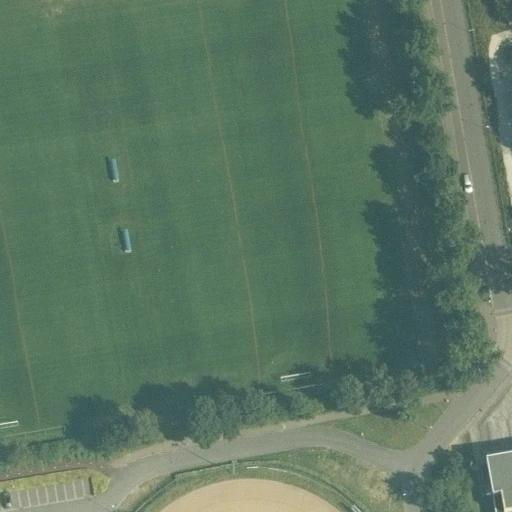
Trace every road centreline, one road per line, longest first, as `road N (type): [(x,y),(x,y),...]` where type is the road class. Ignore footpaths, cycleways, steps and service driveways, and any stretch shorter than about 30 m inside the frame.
road 1 (unclassified): [(511,322),(451,0)]
road 2 (unclassified): [(125,481),(170,462),(312,436),(414,471)]
road 3 (unclassified): [(414,471),(511,348)]
